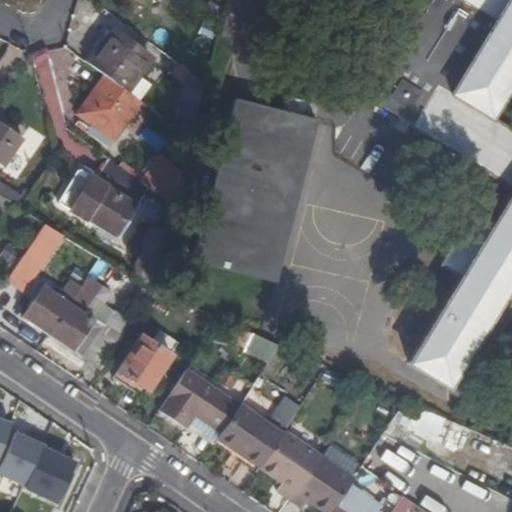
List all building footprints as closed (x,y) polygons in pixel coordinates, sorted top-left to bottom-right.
[(511,0),(430,0),(412,31),(369,101),(389,113),(511,188),(511,193),(493,225),(474,215),(464,229),(442,265),(461,276),(405,370),(449,395),(506,308),(511,298),(511,133),(489,120),(511,82),(511,0)] [(112,32),(89,64),(105,76),(127,91),(150,59),(112,32)] [(184,86),(188,71),(178,64),(169,75),(184,86)] [(203,86),(204,83),(188,71),(184,86),(196,90),(197,85),(203,86)] [(113,138),(140,101),(127,91),(105,76),(78,113),(113,138)] [(193,125),(203,86),(197,85),(196,90),(184,86),(175,120),(193,125)] [(237,270),(280,108),(234,97),(193,259),(237,270)] [(316,118),(280,108),(237,270),(275,280),(280,256),(284,241),(291,210),(295,198),(301,171),(311,133),(316,118)] [(190,137),(193,125),(175,120),(173,125),(190,137)] [(0,164),(3,167),(23,138),(0,122),(0,164)] [(115,235),(148,187),(109,158),(99,174),(95,172),(72,205),(115,235)] [(172,204),(176,188),(166,182),(159,195),(172,204)] [(61,234),(45,224),(8,278),(24,289),(61,234)] [(151,287),(166,231),(149,226),(136,278),(151,287)] [(81,286),(48,333),(99,369),(122,336),(104,325),(113,312),(91,297),(99,285),(87,276),(81,286)] [(23,316),(48,333),(81,286),(70,278),(57,295),(44,286),(23,316)] [(131,324),(113,312),(104,325),(122,336),(131,324)] [(264,358),(217,327),(200,351),(247,382),(264,358)] [(172,356),(142,335),(114,376),(130,387),(135,380),(149,390),(172,356)] [(195,356),(204,343),(192,335),(183,347),(195,356)] [(186,370),(158,411),(185,429),(194,416),(220,434),(238,406),(186,370)] [(269,421),(286,429),(298,405),(280,396),(269,421)] [(281,434),(240,405),(238,406),(220,434),(217,438),(259,466),(281,434)] [(0,451),(9,426),(0,423),(0,451)] [(397,429),(375,459),(387,468),(410,437),(397,429)] [(283,431),(281,434),(259,466),(261,467),(281,482),(279,485),(276,490),(288,498),(318,455),(283,431)] [(41,448),(16,437),(0,471),(0,475),(24,487),(41,450),(41,448)] [(75,465),(41,450),(24,487),(23,489),(58,504),(75,465)] [(330,511),(353,479),(318,455),(288,498),(301,507),(307,499),(325,511),(330,511)] [(375,459),(369,455),(361,466),(393,488),(401,477),(387,468),(375,459)] [(362,511),(343,499),(334,511),(362,511)]
